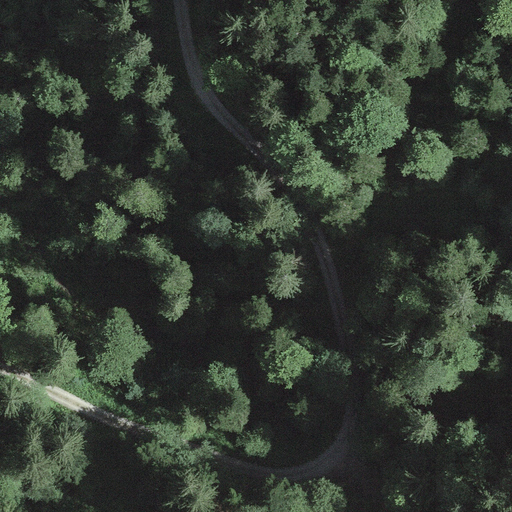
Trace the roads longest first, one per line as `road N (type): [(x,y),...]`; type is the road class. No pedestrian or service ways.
road 1 (track): [(0,369),(244,468),(301,475),(338,453),(351,407),(348,349),(320,234),(283,176),(203,101),(178,0)]
road 2 (track): [(279,0),(322,53),(370,73),(458,83),(466,122),(431,168),(511,239)]
